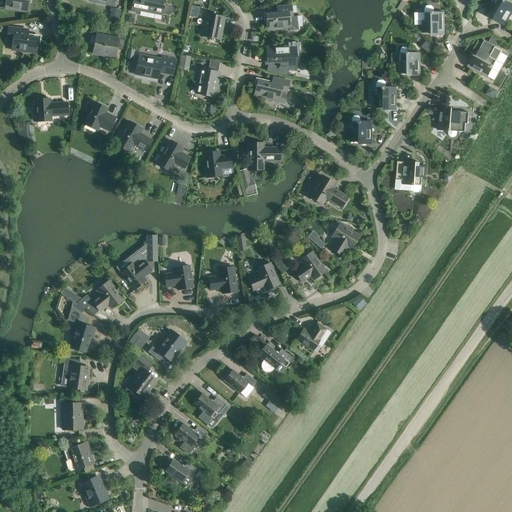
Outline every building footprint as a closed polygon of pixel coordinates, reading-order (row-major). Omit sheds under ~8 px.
[(5,0),(5,8),(17,10),(26,11),(28,0),(5,0)] [(162,15),(162,14),(168,15),(171,13),(172,9),(170,6),(163,5),(164,0),(132,0),(131,11),(139,12),(139,10),(162,15)] [(492,3),(486,13),(497,19),(496,21),(504,26),(508,20),(511,12),(511,4),(505,1),(505,0),(496,0),(494,4),(492,3)] [(191,5),(189,16),(196,17),(199,7),(191,5)] [(267,30),(288,28),(288,31),(298,30),(296,17),(292,17),(291,6),(287,6),(277,7),(277,14),(266,15),(267,30)] [(422,21),(422,22),(422,32),(434,32),(434,35),(444,35),(444,13),(434,13),(434,10),(433,7),(431,6),(427,6),(425,8),(425,10),(424,13),(424,21),(422,21)] [(202,36),(209,37),(219,39),(219,37),(221,36),(222,33),(220,31),(223,17),(206,14),(202,36)] [(134,18),(124,16),(123,23),(133,25),(134,18)] [(8,27),(7,29),(6,39),(13,40),(11,50),(36,53),(37,38),(27,37),(28,30),(8,27)] [(90,35),(88,43),(94,44),(92,53),(95,53),(96,55),(99,55),(101,54),(115,57),(116,48),(122,49),(124,39),(125,37),(119,36),(118,40),(96,35),(96,36),(90,35)] [(426,40),(421,46),(427,51),(432,45),(426,40)] [(472,59),(468,66),(487,77),(487,76),(501,52),(502,51),(493,46),(488,43),(485,41),(476,56),(476,57),(474,56),(472,58),(472,59)] [(288,47),(266,47),(266,63),(278,62),(279,69),(297,68),(296,56),(299,56),(298,42),(288,42),(288,47)] [(398,62),(398,63),(398,73),(410,73),(410,75),(420,75),(420,53),(409,53),(408,51),(408,49),(406,48),(404,47),(402,48),(401,49),(400,51),(400,53),(400,62),(398,62)] [(138,55),(137,65),(135,74),(158,79),(159,72),(172,75),(175,60),(161,57),(161,59),(138,55)] [(180,56),(178,69),(188,71),(190,58),(180,56)] [(201,69),(198,84),(196,94),(213,97),(214,94),(216,92),(216,89),(215,87),(218,72),(201,69)] [(254,96),(278,101),(284,103),(289,81),(273,78),(271,84),(257,81),(254,96)] [(374,96),(374,97),(374,107),(386,107),(386,109),(396,109),(396,87),(386,87),(386,85),(385,82),(383,81),(379,80),(377,82),(376,85),(376,87),(376,96),(374,96)] [(489,87),(485,95),(493,99),(497,91),(489,87)] [(68,115),(67,112),(67,102),(50,103),(49,99),(34,99),(36,122),(51,121),(51,116),(68,115)] [(94,102),(89,111),(83,124),(97,131),(99,126),(109,131),(115,118),(105,113),(107,108),(94,102)] [(449,108),(439,107),(437,130),(448,131),(449,133),(449,135),(450,136),(452,137),(454,136),(456,135),(456,133),(457,131),(465,132),(466,124),(468,124),(469,112),(449,111),(449,108)] [(301,112),(305,117),(301,120),(305,125),(312,120),(308,115),(310,113),(306,108),(301,112)] [(350,130),(350,131),(350,141),(362,141),(362,144),(372,144),(372,121),(361,121),(360,119),(360,117),(358,116),(354,116),(353,118),(352,120),(352,122),(352,130),(350,130)] [(117,132),(112,141),(116,143),(115,144),(128,152),(133,144),(146,151),(152,140),(139,133),(142,129),(129,121),(121,134),(117,132)] [(329,128),(325,134),(328,136),(329,137),(335,136),(335,128),(329,128)] [(170,140),(165,149),(156,164),(169,171),(174,163),(184,168),(190,158),(180,152),(183,148),(170,140)] [(248,143),(248,153),(248,170),(263,170),(263,160),(280,160),(280,158),(280,148),(263,148),(263,143),(248,143)] [(218,151),(203,153),(206,178),(224,176),(224,177),(230,176),(230,175),(232,175),(230,155),(219,156),(218,151)] [(397,161),(396,180),(402,180),(402,184),(412,185),(411,187),(412,190),(414,192),(418,192),(420,190),(421,188),(421,185),(422,177),(424,177),(425,166),(419,165),(419,163),(407,162),(397,161)] [(246,169),(239,171),(244,191),(248,190),(247,186),(250,185),(246,169)] [(443,182),(449,182),(452,175),(450,173),(444,173),(443,182)] [(326,198),(333,203),(341,208),(348,197),(335,190),(334,191),(331,189),(335,184),(322,176),(309,197),(322,205),(326,198)] [(317,238),(322,233),(311,221),(305,226),(317,238)] [(331,249),(333,250),(341,255),(345,249),(344,248),(345,245),(351,249),(359,236),(339,223),(334,232),(331,236),(336,239),(331,249)] [(156,235),(145,235),(146,242),(146,261),(157,261),(156,235)] [(317,238),(313,243),(320,248),(324,244),(317,238)] [(132,263),(120,272),(134,290),(146,281),(142,277),(151,270),(145,262),(146,261),(146,242),(127,256),(132,263)] [(294,271),(295,273),(301,282),(307,277),(306,276),(309,274),(313,279),(325,271),(312,251),(299,260),(303,265),(294,271)] [(281,258),(275,263),(282,272),(288,268),(281,258)] [(253,290),(263,286),(265,290),(279,285),(270,263),(256,269),(258,274),(248,279),(253,290)] [(189,265),(174,268),(175,273),(164,275),(166,287),(177,285),(177,290),(192,287),(189,265)] [(219,276),(208,278),(210,290),(221,288),(222,293),(237,291),(233,267),(218,269),(219,276)] [(64,287),(60,293),(75,304),(83,309),(84,310),(92,315),(98,310),(99,311),(108,304),(111,308),(123,299),(117,291),(112,285),(108,281),(96,290),(100,295),(92,301),(86,295),(82,299),(64,287)] [(352,304),(359,310),(366,303),(359,296),(352,304)] [(72,302),(67,320),(77,323),(69,348),(86,352),(94,327),(85,325),(88,318),(81,314),(84,310),(72,302)] [(303,328),(295,340),(304,345),(312,351),(316,344),(321,347),(324,343),(328,337),(331,332),(316,323),(309,333),(303,328)] [(185,341),(171,330),(156,350),(152,347),(148,352),(166,366),(179,349),(181,348),(183,346),(183,343),(185,341)] [(134,334),(128,342),(133,345),(139,337),(134,334)] [(266,344),(257,355),(263,360),(262,361),(261,364),(261,366),(262,369),(264,371),(267,371),(270,371),(272,369),(273,368),(275,369),(280,363),(285,367),(292,358),(289,355),(281,349),(277,353),(266,344)] [(128,386),(122,393),(137,404),(142,397),(144,396),(146,395),(148,393),(148,390),(156,379),(146,371),(151,365),(139,356),(134,362),(142,368),(128,386)] [(296,361),(302,365),(304,361),(299,357),(296,361)] [(67,387),(75,388),(85,390),(85,388),(87,386),(87,383),(86,381),(88,367),(79,366),(80,360),(64,358),(63,364),(71,365),(67,387)] [(223,380),(231,387),(239,393),(247,383),(251,386),(256,381),(246,374),(242,378),(232,370),(223,380)] [(268,387),(261,396),(278,409),(284,401),(268,387)] [(197,417),(206,425),(212,418),(209,416),(214,410),(218,414),(225,405),(216,397),(212,402),(202,393),(193,404),(202,411),(197,417)] [(80,403),(70,403),(63,404),(63,430),(81,429),(81,427),(82,425),(82,420),(81,418),(80,403)] [(233,415),(241,422),(246,416),(238,410),(233,415)] [(179,448),(188,454),(193,447),(191,445),(195,440),(200,443),(207,434),(197,426),(193,431),(183,423),(174,434),(184,441),(179,448)] [(67,457),(66,459),(67,462),(69,469),(72,470),(75,469),(76,470),(83,467),(85,473),(94,470),(92,464),(92,462),(93,460),(92,457),(89,456),(85,443),(68,448),(71,456),(67,457)] [(164,471),(181,482),(181,483),(186,486),(194,475),(193,474),(197,469),(195,468),(187,462),(183,467),(172,459),(164,471)] [(243,460),(239,466),(245,470),(249,464),(243,460)] [(88,480),(81,483),(91,506),(107,499),(106,496),(106,494),(105,491),(103,490),(97,476),(94,477),(93,474),(86,477),(88,480)] [(184,502),(182,508),(193,511),(194,511),(197,507),(184,502)]
